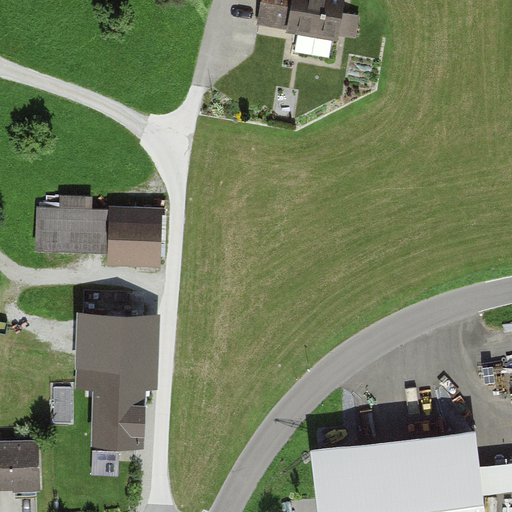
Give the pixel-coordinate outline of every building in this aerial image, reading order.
[(268,0),(264,23),(363,39),(367,12),(353,10),(354,0),(268,0)] [(169,265),(169,207),(43,205),(42,249),(116,250),(116,264),(169,265)] [(162,400),(159,311),(80,309),(79,386),(103,386),(103,439),(141,440),(142,424),(157,424),(158,401),(162,400)] [(484,511),(475,430),(305,450),(312,511),(484,511)] [(0,487),(48,485),(46,438),(0,439),(0,487)] [(97,448),(97,470),(121,471),(122,449),(97,448)]
